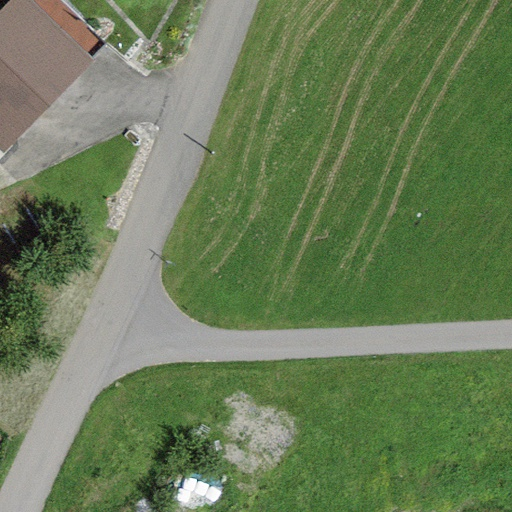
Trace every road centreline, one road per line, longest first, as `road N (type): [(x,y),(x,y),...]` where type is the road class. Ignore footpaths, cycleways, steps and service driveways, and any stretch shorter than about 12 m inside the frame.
road 1 (unclassified): [(107,341),(511,324)]
road 2 (unclassified): [(107,341),(235,0)]
road 3 (unclassified): [(24,511),(107,341)]
